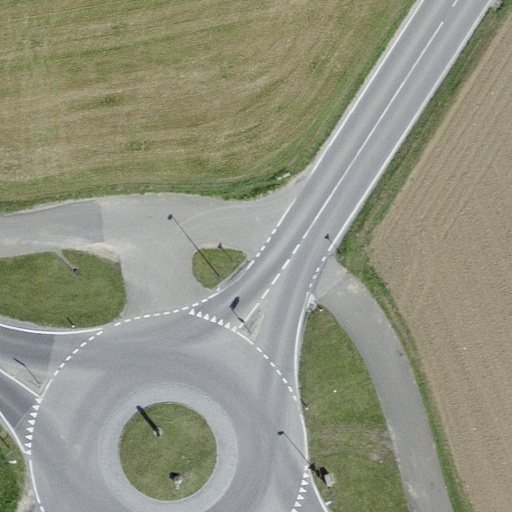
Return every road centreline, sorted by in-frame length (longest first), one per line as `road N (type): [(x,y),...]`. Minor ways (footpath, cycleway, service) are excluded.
road 1 (track): [(423,511),(377,353),(296,250),(229,231),(151,223),(0,238)]
road 2 (secondary): [(453,0),(273,287)]
road 3 (track): [(151,223),(177,352)]
road 4 (secondary): [(264,418),(273,287)]
